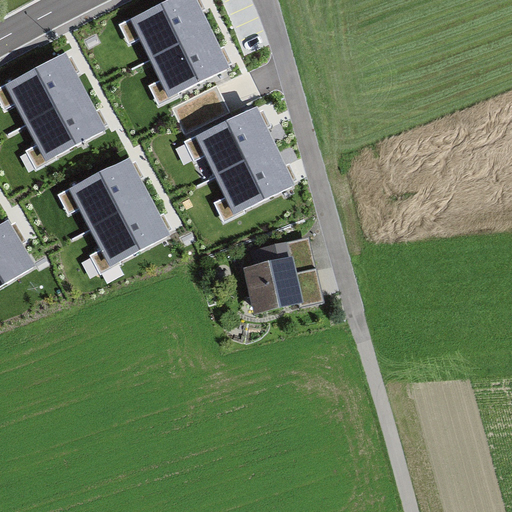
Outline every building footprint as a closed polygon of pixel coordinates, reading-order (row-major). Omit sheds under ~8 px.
[(209,33),(192,0),(180,0),(134,22),(153,60),(209,33)] [(228,71),(209,33),(153,60),(171,98),(228,71)] [(84,95),(64,58),(9,87),(29,125),(84,95)] [(104,132),(84,95),(29,125),(49,162),(104,132)] [(275,150),(256,112),(200,139),(219,177),(275,150)] [(293,188),(275,150),(219,177),(237,215),(293,188)] [(148,200),(128,163),(73,192),(93,230),(148,200)] [(168,237),(148,200),(93,230),(113,267),(168,237)] [(0,287),(34,268),(7,225),(0,229),(0,287)] [(290,258),(246,269),(257,317),(302,306),(290,258)]
